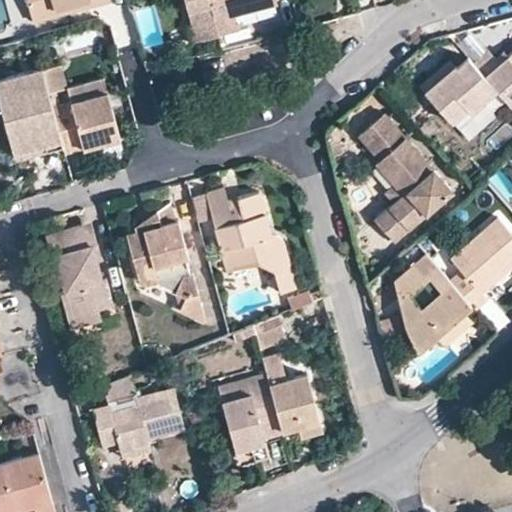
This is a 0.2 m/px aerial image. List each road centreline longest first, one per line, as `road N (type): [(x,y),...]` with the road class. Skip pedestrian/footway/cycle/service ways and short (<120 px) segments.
road 1 (residential): [(298,128),(394,456)]
road 2 (residential): [(4,215),(88,511)]
road 3 (residential): [(472,0),(398,19),(298,128)]
road 4 (residential): [(163,165),(4,215)]
road 5 (residential): [(394,456),(511,361)]
road 6 (residential): [(261,511),(394,456)]
road 7 (residential): [(298,128),(163,165)]
